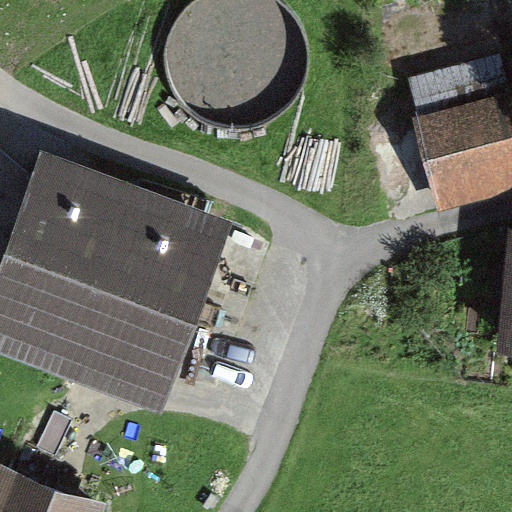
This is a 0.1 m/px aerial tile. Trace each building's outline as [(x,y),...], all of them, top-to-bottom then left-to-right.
[(204,121),(240,129),(265,124),(286,111),(302,91),(311,67),(311,50),(305,25),(290,4),(284,0),(191,0),(190,1),(174,21),(168,34),(165,59),(170,84),(184,105),(204,121)] [(406,73),(439,201),(511,182),(511,79),(504,47),(406,73)] [(0,331),(161,389),(229,203),(38,134),(0,240),(0,331)] [(511,238),(501,335),(511,336),(511,238)] [(0,511),(98,511),(103,498),(0,462),(0,511)]
